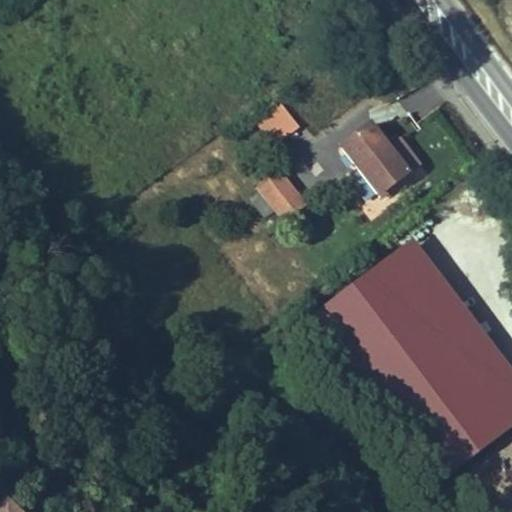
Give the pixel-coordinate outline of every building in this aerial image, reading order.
[(297,128),(281,107),(257,124),(274,146),(297,128)] [(417,165),(408,154),(397,162),(369,126),(341,147),(380,199),(394,187),(392,185),(417,165)] [(304,205),(279,173),(259,189),(283,221),(304,205)] [(511,427),(511,380),(410,246),(319,315),(444,479),(511,427)] [(0,511),(14,511),(4,502),(0,507),(0,511)]
